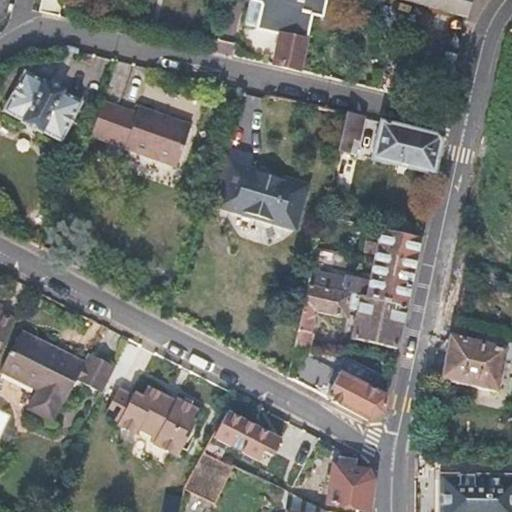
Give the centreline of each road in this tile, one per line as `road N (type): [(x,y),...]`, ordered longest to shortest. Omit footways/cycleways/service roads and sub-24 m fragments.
road 1 (residential): [(462,125),(35,29),(0,49)]
road 2 (residential): [(0,250),(394,455)]
road 3 (residential): [(394,455),(462,125)]
road 4 (residential): [(462,125),(506,0)]
